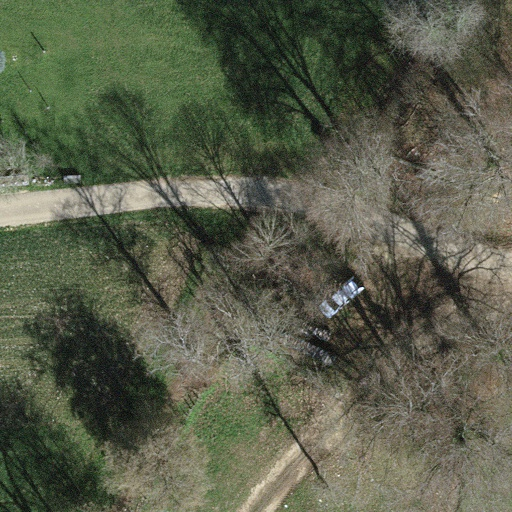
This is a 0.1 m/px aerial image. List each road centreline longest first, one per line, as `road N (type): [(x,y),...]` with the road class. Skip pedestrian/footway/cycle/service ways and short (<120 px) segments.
road 1 (track): [(0,211),(266,182),(407,239),(511,268)]
road 2 (track): [(254,511),(295,457),(405,347),(511,271)]
